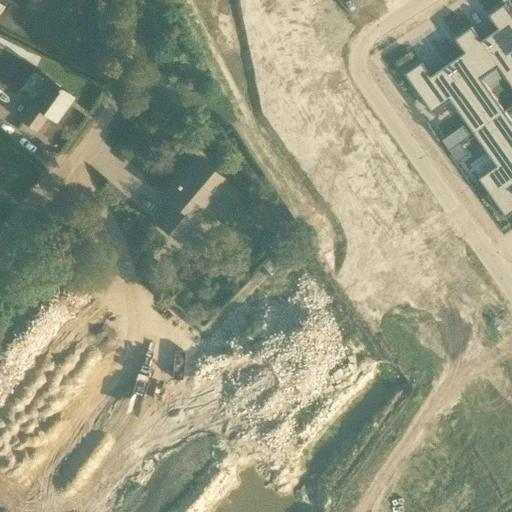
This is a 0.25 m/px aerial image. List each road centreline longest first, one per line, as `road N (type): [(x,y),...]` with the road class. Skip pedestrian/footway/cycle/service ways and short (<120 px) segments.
road 1 (residential): [(235,418),(293,342),(460,220)]
road 2 (residential): [(429,0),(367,39),(359,62),(460,220)]
road 3 (unclassified): [(129,37),(104,119),(0,245)]
road 4 (residential): [(235,418),(280,460),(314,511)]
